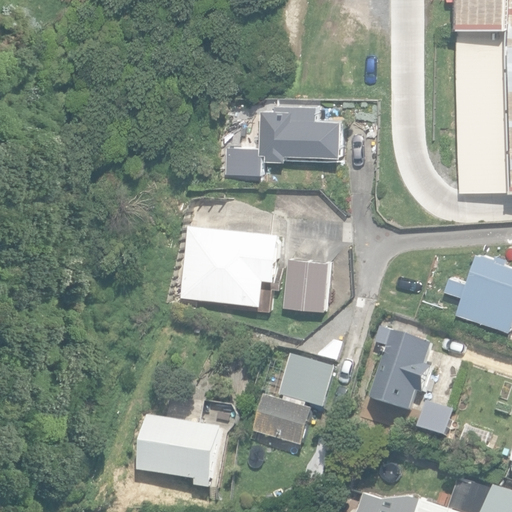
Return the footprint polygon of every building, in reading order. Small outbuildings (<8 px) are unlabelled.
[(511,0),(460,0),(466,190),(511,188),(511,0)] [(270,159),(291,160),(291,155),(347,157),(348,120),(321,120),(322,105),(279,104),(279,110),(265,110),(264,154),(270,154),(270,159)] [(185,296),(266,303),(268,279),(279,280),(284,231),(192,223),(185,296)] [(465,293),(459,313),(511,329),(511,262),(508,261),(511,252),(500,248),(498,255),(481,249),(472,279),(453,273),(449,288),(465,293)] [(287,306),(327,309),(332,261),(291,257),(287,306)] [(482,432),(501,371),(434,350),(439,326),(387,312),(378,343),(384,345),(362,411),(417,428),(425,423),(427,416),(482,432)] [(339,361),(345,343),(336,340),(319,355),(339,361)] [(257,432),(306,446),(317,410),(302,405),(303,402),(328,409),(340,368),(295,355),(283,396),(286,397),(285,401),(268,396),(257,432)] [(199,487),(214,489),(224,426),(149,414),(140,472),(199,481),(199,487)] [(495,489),(460,478),(450,509),(409,497),(385,499),(366,493),(360,511),(511,511),(511,490),(496,486),(495,489)]
